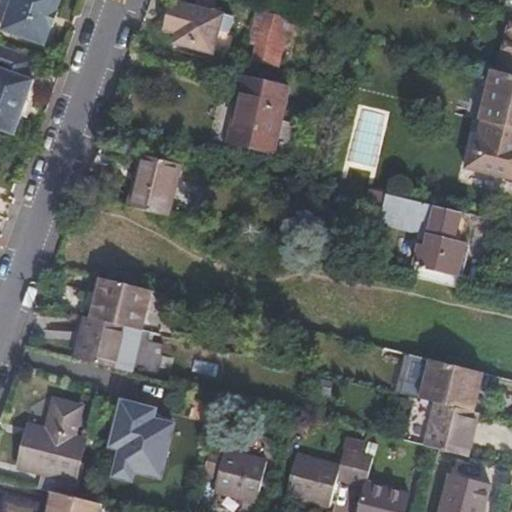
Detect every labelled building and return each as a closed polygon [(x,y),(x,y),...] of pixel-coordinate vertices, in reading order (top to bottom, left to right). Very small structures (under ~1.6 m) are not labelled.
[(8,0),(0,25),(0,31),(45,47),(51,29),(53,30),(58,14),(57,14),(61,0),(8,0)] [(173,0),(172,0),(165,30),(177,34),(175,44),(215,54),(221,30),(231,33),(235,16),(173,0)] [(259,7),(250,41),(258,42),(254,60),(280,65),(290,20),(268,14),(269,10),(259,7)] [(30,81),(38,60),(0,46),(0,131),(13,137),(34,82),(30,81)] [(511,74),(511,48),(504,47),(499,72),(511,74)] [(511,128),(511,74),(499,72),(494,70),(482,121),(485,121),(511,128)] [(230,144),(273,153),(289,85),(246,76),(230,144)] [(348,160),(374,167),(388,113),(362,106),(348,160)] [(511,128),(485,121),(481,136),(476,135),(468,169),(511,179),(511,128)] [(143,154),(130,206),(168,215),(181,163),(143,154)] [(370,188),(366,208),(381,212),(385,194),(385,192),(370,188)] [(461,213),(385,194),(381,212),(380,215),(382,215),(379,224),(430,237),(427,248),(420,246),(412,277),(455,287),(462,256),(465,245),(453,242),(461,213)] [(141,330),(152,289),(101,277),(91,317),(140,330),(141,330)] [(91,317),(85,316),(74,358),(130,372),(140,330),(91,317)] [(474,416),(484,373),(408,353),(397,397),(418,402),(474,416)] [(159,410),(125,401),(113,446),(122,449),(115,476),(133,481),(136,471),(163,478),(177,425),(156,420),(159,410)] [(61,477),(74,480),(84,442),(74,440),(82,409),(57,402),(49,433),(31,429),(22,466),(36,470),(61,477)] [(469,460),(481,418),(474,416),(418,402),(411,429),(432,434),(428,449),(469,460)] [(345,451),(363,455),(366,445),(348,440),(345,451)] [(267,464),(211,450),(204,478),(217,481),(214,494),(257,505),(267,464)] [(353,484),(360,456),(346,452),(342,468),(298,456),(288,496),(331,508),(338,480),(353,484)] [(360,456),(353,484),(367,488),(360,511),(408,511),(412,497),(369,486),(376,460),(360,456)] [(36,470),(32,486),(54,492),(57,492),(61,477),(36,470)] [(483,511),(490,487),(452,477),(442,511),(483,511)] [(57,492),(54,492),(48,511),(99,511),(102,504),(57,492)]
